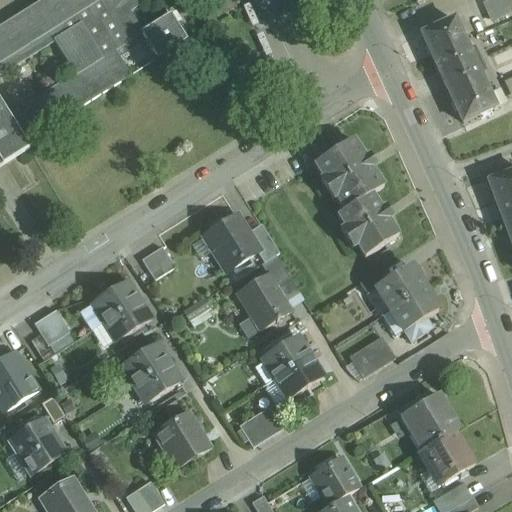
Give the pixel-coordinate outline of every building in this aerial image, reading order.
[(44,0),(0,28),(0,169),(30,151),(25,144),(131,78),(115,53),(142,36),(141,35),(143,34),(130,14),(151,0),(44,0)] [(511,7),(509,0),(489,0),(484,2),(492,24),(511,16),(511,7)] [(155,25),(145,6),(133,12),(144,31),(155,25)] [(143,34),(141,35),(142,36),(157,61),(187,42),(171,16),(143,34)] [(448,19),(437,25),(438,28),(422,36),(426,45),(426,49),(429,57),(432,59),(465,44),(454,20),(450,22),(448,19)] [(465,44),(432,59),(437,70),(435,73),(440,82),(478,65),(472,53),(470,54),(465,44)] [(478,65),(440,82),(443,89),(446,89),(453,103),(485,88),(479,75),(482,74),(478,65)] [(485,88),(453,103),(451,105),(454,112),(458,112),(462,124),(479,116),(481,120),(492,114),(491,111),(495,109),(485,88)] [(344,214),(372,197),(383,190),(371,171),(375,168),(369,159),(365,161),(353,142),(314,166),(323,181),(320,183),(332,203),(335,200),(344,214)] [(511,170),(506,173),(507,176),(488,183),(497,207),(511,201),(511,170)] [(372,197),(344,214),(337,218),(345,231),(341,233),(352,251),(356,249),(364,261),(398,240),(388,222),(392,220),(385,209),(381,212),(372,197)] [(511,201),(497,207),(501,218),(498,219),(502,230),(511,225),(511,201)] [(237,219),(204,240),(227,275),(258,255),(259,254),(252,242),(237,219)] [(511,225),(502,230),(506,240),(509,239),(511,247),(511,225)] [(279,256),(265,234),(252,242),(259,254),(258,255),(264,266),(276,258),(279,256)] [(175,270),(162,250),(152,256),(165,277),(175,270)] [(165,277),(152,256),(142,263),(155,283),(165,277)] [(276,258),(264,266),(261,268),(268,279),(269,278),(279,293),(292,284),(276,258)] [(386,284),(376,291),(367,298),(380,319),(424,291),(410,269),(386,284)] [(380,273),(359,286),(367,298),(376,291),(386,284),(380,273)] [(268,279),(236,298),(259,334),(275,324),(276,325),(279,324),(278,322),(292,314),(286,304),(279,293),(269,278),(268,279)] [(299,296),(292,284),(279,293),(286,304),(299,296)] [(128,285),(94,306),(106,324),(139,304),(128,285)] [(424,291),(380,319),(394,341),(404,334),(410,344),(432,331),(426,321),(438,313),(424,291)] [(205,303),(185,315),(194,329),(213,317),(205,303)] [(139,304),(106,324),(117,343),(151,322),(139,304)] [(70,335),(56,313),(45,321),(58,342),(70,335)] [(58,342),(45,321),(34,327),(48,349),(58,342)] [(297,339),(263,361),(276,381),(310,360),(297,339)] [(395,361),(381,339),(370,346),(384,368),(395,361)] [(384,368),(370,346),(360,353),(374,375),(384,368)] [(157,347),(123,368),(134,387),(168,366),(157,347)] [(360,353),(349,360),(363,382),(374,375),(360,353)] [(16,355),(0,365),(0,413),(2,416),(39,393),(16,355)] [(276,381),(266,387),(265,392),(273,405),(274,405),(277,406),(287,400),(288,401),(322,380),(310,360),(276,381)] [(168,366),(134,387),(146,406),(180,384),(168,366)] [(438,398),(401,420),(422,454),(454,435),(458,432),(438,398)] [(53,399),(41,407),(54,427),(65,419),(53,399)] [(283,432),(269,410),(259,416),(273,438),(283,432)] [(175,422),(152,436),(153,437),(155,436),(164,451),(167,449),(179,468),(174,471),(175,472),(211,451),(211,450),(209,450),(188,417),(190,416),(189,415),(176,423),(175,422)] [(273,438),(259,416),(249,422),(263,444),(273,438)] [(45,422),(9,444),(10,446),(11,445),(31,477),(30,478),(31,479),(67,457),(65,455),(65,456),(45,424),(46,424),(45,422)] [(263,444),(249,422),(239,429),(253,451),(263,444)] [(422,454),(418,456),(428,473),(433,469),(443,486),(474,468),(454,435),(422,454)] [(340,462),(312,479),(330,509),(348,498),(358,492),(340,462)] [(92,511),(73,480),(39,502),(45,511),(92,511)] [(154,511),(164,506),(150,485),(138,494),(149,511),(154,511)] [(465,489),(444,501),(450,511),(451,511),(471,500),(465,489)] [(271,511),(263,498),(252,505),(255,511),(271,511)] [(330,509),(325,511),(356,511),(348,498),(330,509)] [(451,511),(476,511),(478,511),(471,500),(451,511)]
